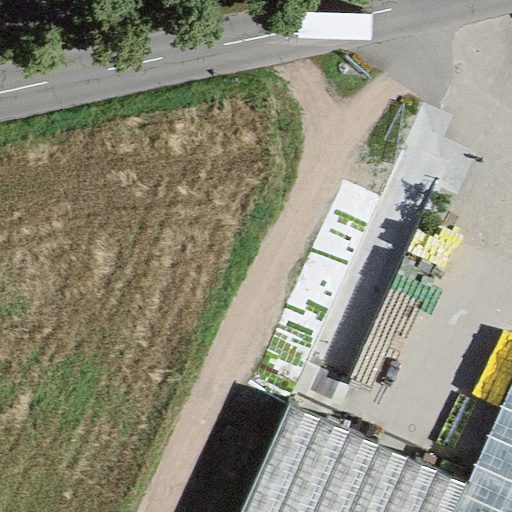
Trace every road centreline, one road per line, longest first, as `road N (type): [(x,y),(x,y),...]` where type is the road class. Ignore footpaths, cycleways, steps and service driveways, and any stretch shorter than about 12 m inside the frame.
road 1 (track): [(436,0),(357,111),(242,314),(155,511)]
road 2 (tertiary): [(421,0),(0,90)]
road 3 (track): [(211,47),(297,59),(334,151)]
